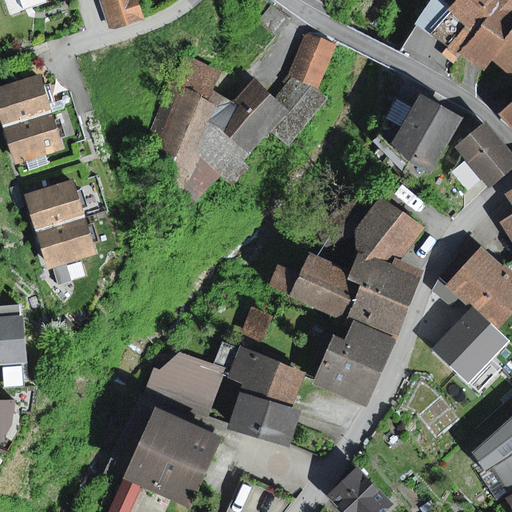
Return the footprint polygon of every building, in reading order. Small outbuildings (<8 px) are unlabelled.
[(20,0),(25,11),(48,3),(47,0),(20,0)] [(139,0),(105,0),(100,2),(110,32),(147,21),(139,0)] [(454,9),(441,0),(437,0),(418,26),(434,39),(437,36),(452,48),(469,29),(452,12),(454,9)] [(511,0),(463,0),(454,9),(452,12),(469,29),(452,48),(449,51),(460,60),(464,57),(487,73),(496,64),(511,76),(511,0)] [(266,52),(291,22),(271,5),(246,36),(266,52)] [(339,46),(307,33),(289,76),(297,79),(311,85),(322,89),(339,46)] [(171,84),(167,83),(138,165),(171,176),(159,200),(185,214),(224,177),(238,188),(254,169),(248,164),(276,135),(293,147),(332,100),(311,85),(297,79),(277,98),(258,79),(236,104),(216,92),(223,74),(185,54),(171,84)] [(44,76),(0,89),(0,109),(6,129),(56,114),(44,76)] [(468,121),(425,97),(396,147),(414,164),(435,176),(468,121)] [(511,108),(502,116),(511,127),(511,108)] [(56,114),(6,129),(18,167),(68,151),(56,114)] [(511,176),(511,151),(490,124),(459,150),(492,191),(511,176)] [(76,181),(27,196),(40,234),(89,219),(76,181)] [(511,200),(511,218),(502,224),(511,239),(511,266),(509,268),(511,270),(511,194),(509,196),(511,200)] [(363,256),(397,267),(399,261),(402,262),(428,230),(384,200),(374,215),(366,205),(320,232),(326,250),(358,238),(361,255),(363,256)] [(89,219),(40,234),(51,272),(101,256),(89,219)] [(440,278),(450,286),(449,288),(472,310),(477,304),(504,329),(511,320),(511,270),(509,268),(506,266),(505,268),(484,248),(480,254),(469,244),(440,278)] [(313,256),(304,276),(282,267),(272,288),(292,297),(291,299),(349,323),(366,288),(354,282),(357,274),(313,256)] [(354,282),(366,288),(349,323),(347,328),(355,332),(358,324),(400,342),(429,273),(402,262),(399,261),(397,267),(363,256),(357,274),(354,282)] [(472,310),(433,351),(470,386),(511,345),(511,336),(504,329),(477,304),(472,310)] [(0,367),(31,365),(27,318),(23,318),(22,306),(0,307),(0,367)] [(276,318),(253,309),(241,338),(264,347),(276,318)] [(400,342),(358,324),(355,332),(350,343),(338,338),(317,386),(370,410),(400,342)] [(242,350),(224,343),(215,365),(228,369),(234,371),(230,379),(245,385),(243,393),(296,410),(309,375),(243,347),(242,350)] [(209,420),(228,369),(215,365),(182,354),(160,371),(154,369),(144,396),(209,420)] [(296,410),(243,393),(231,431),(292,450),(304,413),(296,410)] [(20,403),(0,403),(0,454),(16,430),(20,403)] [(229,441),(162,410),(131,478),(130,482),(143,488),(196,511),(229,441)] [(511,424),(478,454),(491,474),(495,472),(511,498),(511,497),(511,424)] [(391,511),(397,507),(360,469),(330,498),(342,511),(391,511)] [(132,511),(143,488),(130,482),(131,478),(127,476),(110,511),(132,511)]
